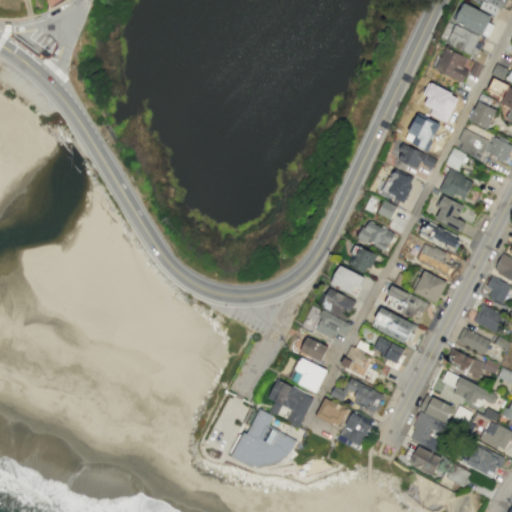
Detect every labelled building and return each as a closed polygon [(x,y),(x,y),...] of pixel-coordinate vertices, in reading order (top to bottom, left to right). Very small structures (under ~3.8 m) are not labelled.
[(499,8),(503,10),(506,0),(468,0),(468,1),(496,14),(499,8)] [(486,36),(494,16),(462,3),(454,22),(486,36)] [(484,38),(453,25),(445,44),(476,57),(484,38)] [(461,82),(467,69),(463,67),(467,58),(444,47),(434,69),(461,82)] [(511,87),(492,80),(486,96),(511,105),(505,119),(511,121),(511,87)] [(423,104),(431,108),(429,114),(445,123),(458,97),(429,82),(423,94),(428,96),(423,104)] [(470,121),(488,128),(496,108),(477,102),(470,121)] [(428,150),(439,124),(415,114),(404,141),(428,150)] [(511,148),(464,127),(455,147),(474,156),(476,151),(483,154),(484,152),(505,161),(511,148)] [(435,158),(396,141),(389,156),(417,168),(420,161),(432,166),(435,158)] [(464,152),(450,148),(445,165),(459,169),(464,152)] [(414,178),(390,168),(379,193),(403,203),(414,178)] [(465,200),(472,179),(446,170),(439,192),(465,200)] [(434,207),(438,209),(433,218),(461,232),(465,222),(457,218),(463,205),(440,194),(434,207)] [(396,206),(382,200),(376,213),(390,219),(396,206)] [(357,238),(385,251),(393,233),(366,220),(357,238)] [(459,235),(423,224),(419,239),(455,250),(459,235)] [(441,260),(444,253),(424,243),(416,260),(445,274),(450,265),(441,260)] [(347,264),(367,273),(376,254),(355,245),(347,264)] [(511,259),(499,255),(493,272),(511,278),(511,259)] [(330,283),(355,296),(364,278),(339,265),(330,283)] [(411,291),(436,303),(446,281),(421,270),(411,291)] [(503,303),(510,284),(489,276),(486,287),(491,289),(488,298),(503,303)] [(419,319),(427,301),(391,286),(383,304),(419,319)] [(320,307),(346,319),(355,300),(329,288),(320,307)] [(506,317),(480,304),(472,321),(498,334),(506,317)] [(350,325),(312,305),(302,325),(332,340),(337,331),(345,336),(350,325)] [(371,328),(406,342),(414,323),(379,308),(371,328)] [(483,354),(489,340),(462,327),(456,341),(483,354)] [(299,351),(320,361),(327,346),(306,336),(299,351)] [(397,363),(404,349),(377,336),(371,350),(397,363)] [(361,375),(365,365),(361,363),(365,352),(348,346),(340,367),(361,375)] [(289,380),(316,392),(326,369),(300,357),(289,380)] [(511,393),(511,374),(500,368),(496,376),(511,384),(508,392),(511,393)] [(442,382),(454,387),(452,394),(481,405),(487,388),(445,372),(442,382)] [(382,394),(347,378),(345,383),(336,379),(329,395),(342,401),(347,390),(356,394),(352,403),(374,413),(382,394)] [(298,428),(313,396),(275,379),(267,398),(273,401),(268,412),(276,416),(281,405),(291,410),(285,422),(298,428)] [(445,422),(452,406),(424,394),(418,410),(445,422)] [(347,409),(323,397),(315,415),(338,427),(347,409)] [(511,413),(511,401),(508,400),(502,416),(510,419),(511,413)] [(272,415),(255,408),(235,454),(280,473),(294,439),(267,427),(272,415)] [(371,420),(350,411),(337,441),(359,449),(371,420)] [(407,438),(437,452),(441,443),(427,436),(431,428),(443,434),(447,425),(419,412),(407,438)] [(511,441),(511,431),(487,420),(478,439),(503,451),(508,441),(511,443),(511,441)] [(502,458),(469,442),(459,462),(493,478),(502,458)] [(409,465),(432,475),(440,457),(417,446),(409,465)] [(470,473),(451,463),(444,477),(462,486),(470,473)] [(474,511),(470,493),(454,496),(450,478),(417,485),(422,508),(448,503),(449,511),(474,511)]
